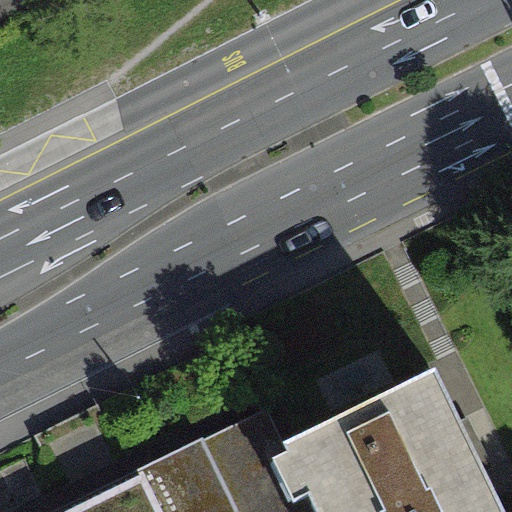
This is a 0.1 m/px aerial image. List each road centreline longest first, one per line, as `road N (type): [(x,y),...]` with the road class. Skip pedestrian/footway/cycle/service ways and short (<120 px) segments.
road 1 (primary): [(0,368),(511,101)]
road 2 (primary): [(472,0),(0,239)]
